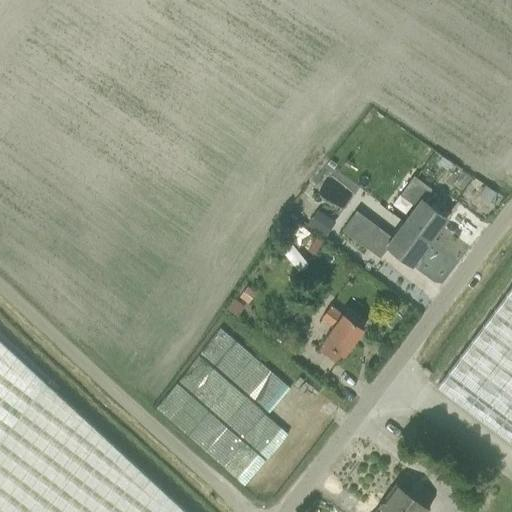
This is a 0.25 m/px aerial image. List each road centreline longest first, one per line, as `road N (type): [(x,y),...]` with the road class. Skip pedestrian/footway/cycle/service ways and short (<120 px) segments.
road 1 (unclassified): [(288,511),(511,212)]
road 2 (unclassified): [(241,511),(0,286)]
